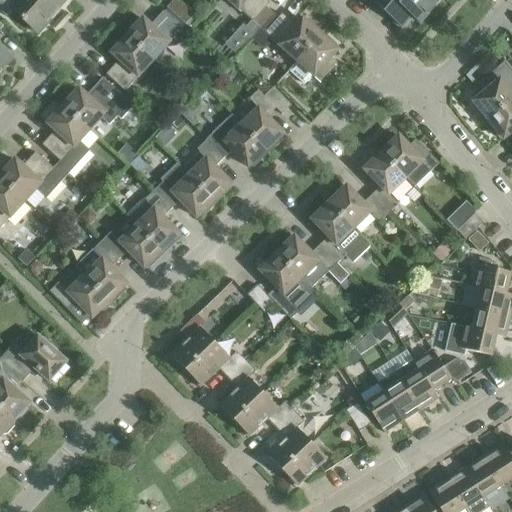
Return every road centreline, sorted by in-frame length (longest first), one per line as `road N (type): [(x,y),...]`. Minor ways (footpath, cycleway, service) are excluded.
road 1 (residential): [(129,354),(134,317),(398,63)]
road 2 (residential): [(323,511),(511,391)]
road 3 (residential): [(18,511),(124,393),(129,354)]
road 4 (residential): [(0,126),(114,0)]
road 5 (residential): [(511,220),(421,99)]
road 6 (residential): [(421,99),(511,1)]
